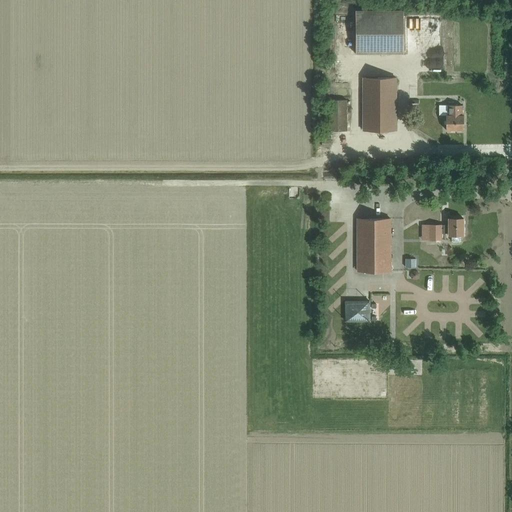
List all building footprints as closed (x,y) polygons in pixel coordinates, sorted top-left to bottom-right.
[(355,12),(355,54),(403,54),(403,12),(355,12)] [(395,131),(395,78),(362,78),(362,131),(395,131)] [(328,131),(347,131),(346,100),(327,100),(328,131)] [(445,115),(445,130),(463,130),(463,115),(461,115),(461,105),(447,105),(447,115),(445,115)] [(357,219),(357,271),(390,271),(390,218),(357,219)] [(448,225),(441,225),(429,225),(429,240),(441,240),(441,234),(448,234),(448,236),(451,236),(451,243),(461,243),(460,236),(463,236),(463,218),(448,219),(448,225)] [(421,263),(421,254),(411,254),(410,263),(421,263)] [(344,322),(370,322),(370,300),(344,301),(344,322)]
